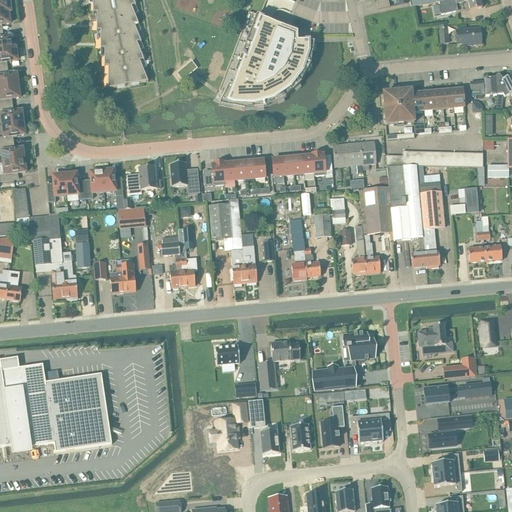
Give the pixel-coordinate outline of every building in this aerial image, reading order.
[(0,13),(8,13),(11,13),(9,0),(0,1),(0,13)] [(97,32),(101,31),(100,51),(101,51),(101,50),(104,49),(104,69),(105,69),(105,68),(108,67),(108,90),(126,87),(126,86),(130,85),(130,86),(147,83),(148,83),(139,62),(143,61),(143,62),(144,62),(137,43),(140,43),(140,44),(141,43),(134,25),(137,25),(138,25),(131,7),(135,7),(136,7),(133,0),(70,0),(73,12),(71,13),(71,14),(90,5),(93,5),(93,15),(93,14),(97,13),(96,33),(97,33),(97,32)] [(389,8),(387,0),(363,0),(364,1),(368,0),(375,0),(378,10),(390,8),(389,8)] [(411,0),(413,8),(439,2),(446,1),(450,0),(411,0)] [(442,15),(458,12),(456,4),(467,2),(470,11),(482,9),(479,0),(450,0),(446,1),(439,2),(442,15)] [(0,25),(10,24),(8,13),(0,13),(0,25)] [(248,13),(217,91),(223,93),(218,107),(219,107),(232,109),(244,112),(244,111),(254,110),(266,109),(266,108),(274,104),(275,104),(286,99),(285,99),(292,92),(301,84),(305,75),(311,65),(311,64),(312,55),(314,43),(296,43),(296,35),(280,28),(281,26),(248,13)] [(439,27),(440,45),(448,44),(446,26),(439,27)] [(468,47),(481,45),(480,29),(456,32),(458,46),(468,45),(468,47)] [(0,50),(15,49),(14,41),(12,42),(12,38),(0,39),(0,50)] [(16,49),(15,49),(0,50),(0,70),(4,70),(3,63),(17,61),(16,49)] [(0,89),(20,86),(19,78),(17,79),(17,75),(5,76),(4,70),(0,70),(0,89)] [(188,77),(184,71),(178,76),(183,81),(188,77)] [(484,80),(485,90),(486,97),(497,96),(503,95),(497,84),(502,81),(501,79),(500,78),(500,77),(499,76),(497,76),(496,77),(496,78),(496,79),(484,80)] [(511,76),(502,81),(497,84),(503,95),(504,98),(511,94),(511,76)] [(484,90),(483,82),(470,83),(471,91),(481,90),(484,90)] [(0,108),(9,107),(8,100),(20,99),(19,95),(21,94),(20,86),(0,89),(0,108)] [(452,92),(453,109),(464,108),(462,91),(452,92)] [(412,95),(411,92),(383,94),(386,126),(414,124),(413,113),(412,95)] [(442,93),(443,110),(453,109),(452,92),(442,93)] [(443,110),(442,93),(432,94),(433,111),(443,110)] [(412,95),(413,113),(423,112),(421,94),(412,95)] [(421,94),(423,112),(433,111),(432,94),(421,94)] [(475,102),(471,102),(472,113),(483,113),(483,109),(481,106),(478,104),(475,102)] [(0,118),(1,127),(25,123),(24,115),(22,116),(22,112),(10,113),(9,107),(0,108),(0,118)] [(25,123),(1,127),(3,139),(0,138),(0,145),(10,144),(9,138),(25,136),(24,132),(26,131),(25,123)] [(487,167),(488,179),(508,179),(508,170),(511,169),(511,140),(508,141),(508,167),(487,167)] [(483,151),(494,151),(494,142),(483,142),(483,151)] [(362,166),(376,165),(374,143),(360,145),(362,166)] [(0,153),(0,154),(2,164),(26,161),(25,153),(23,153),(23,149),(11,151),(10,144),(0,145),(0,153)] [(349,167),(362,166),(360,145),(347,146),(349,167)] [(335,169),(349,167),(347,146),(333,147),(335,169)] [(314,175),(314,178),(326,177),(324,156),(321,156),(321,154),(312,155),(312,157),(314,175)] [(302,158),(304,176),(314,175),(312,157),(302,158)] [(292,159),(293,177),(304,176),(302,158),(292,159)] [(282,160),(283,177),(293,177),(292,159),(282,160)] [(273,178),(283,177),(282,160),(272,161),(273,178)] [(27,169),(26,161),(2,164),(3,175),(0,175),(0,180),(0,183),(14,182),(13,175),(26,173),(25,169),(27,169)] [(254,162),(255,180),(265,179),(264,161),(254,162)] [(255,180),(254,162),(244,163),(245,181),(255,180)] [(225,186),(225,183),(223,165),(223,163),(214,164),(215,166),(211,166),(212,172),(213,187),(225,186)] [(233,164),(235,182),(245,181),(244,163),(233,164)] [(223,165),(225,183),(235,182),(233,164),(223,165)] [(186,165),(169,166),(171,188),(187,187),(187,196),(199,195),(197,170),(186,171),(186,165)] [(139,176),(127,177),(128,195),(141,194),(141,191),(160,190),(159,181),(155,181),(154,167),(138,168),(139,176)] [(412,269),(427,268),(424,239),(416,168),(388,169),(390,189),(392,235),(393,243),(413,241),(414,255),(411,255),(412,269)] [(86,200),(93,200),(93,195),(104,193),(102,170),(94,171),(94,173),(90,173),(91,185),(84,186),(86,200)] [(110,171),(110,170),(102,170),(104,193),(115,192),(116,197),(123,197),(122,182),(115,183),(114,171),(110,171)] [(212,172),(204,173),(205,188),(213,187),(212,172)] [(73,175),(72,173),(64,174),(66,197),(78,196),(78,201),(86,200),(84,186),(78,186),(77,174),(73,175)] [(48,204),(56,203),(55,198),(66,197),(64,174),(56,175),(56,176),(52,177),(54,188),(47,189),(48,204)] [(354,181),(355,190),(363,189),(363,180),(354,181)] [(440,267),(439,257),(439,253),(437,254),(434,230),(444,229),(440,184),(420,186),(425,231),(424,231),(424,239),(427,268),(440,267)] [(360,191),(365,242),(367,273),(380,272),(379,259),(373,259),(372,245),(370,245),(369,237),(392,235),(390,189),(360,191)] [(477,192),(464,193),(465,201),(466,215),(479,213),(477,192)] [(311,195),(300,195),(301,216),(311,215),(311,195)] [(270,199),(262,199),(262,203),(266,207),(270,207),(270,199)] [(330,200),(332,216),(332,220),(333,226),(346,225),(344,199),(330,200)] [(229,206),(209,208),(212,242),(226,240),(229,240),(230,252),(230,253),(233,283),(246,282),(243,249),(242,249),(238,205),(238,201),(238,200),(236,200),(232,201),(228,201),(229,206)] [(464,205),(450,207),(450,216),(465,215),(464,205)] [(153,209),(155,227),(176,225),(175,207),(153,209)] [(190,208),(180,209),(181,219),(191,218),(190,208)] [(120,231),(145,229),(143,209),(118,212),(120,231)] [(332,216),(329,216),(328,211),(314,212),(317,240),(331,239),(329,220),(332,220),(332,216)] [(43,218),(45,241),(52,240),(50,217),(43,218)] [(52,240),(59,239),(60,239),(58,217),(50,217),(52,240)] [(36,219),(38,241),(45,241),(43,218),(36,219)] [(481,218),(482,222),(484,241),(490,241),(489,233),(487,218),(481,218)] [(36,219),(29,219),(30,229),(31,242),(33,242),(38,241),(36,219)] [(14,224),(7,224),(8,237),(15,237),(14,224)] [(192,229),(182,230),(184,251),(193,250),(192,229)] [(339,232),(341,247),(352,246),(350,231),(339,232)] [(295,242),(293,242),(295,267),(292,267),(293,280),(308,279),(305,250),(304,250),(304,241),(303,241),(302,234),(294,235),(295,242)] [(89,237),(76,238),(77,245),(89,244),(89,237)] [(0,258),(12,260),(14,239),(0,239),(0,258)] [(39,241),(33,242),(35,265),(36,265),(37,273),(43,272),(42,265),(50,264),(50,272),(51,272),(51,273),(53,290),(54,300),(66,299),(62,263),(61,263),(60,255),(59,239),(52,240),(45,241),(39,241)] [(161,245),(162,258),(175,257),(176,274),(170,274),(171,289),(184,288),(182,261),(180,261),(178,240),(168,241),(168,244),(161,245)] [(265,263),(273,263),(271,242),(263,243),(265,263)] [(367,273),(365,242),(357,242),(359,261),(351,262),(352,275),(367,273)] [(90,268),(89,244),(77,245),(78,269),(90,268)] [(150,270),(147,246),(137,247),(140,271),(150,270)] [(246,282),(257,281),(256,271),(256,267),(255,267),(254,248),(243,249),(246,282)] [(484,249),(486,262),(502,261),(501,248),(484,249)] [(305,250),(308,279),(321,278),(320,268),(319,264),(314,265),(313,256),(311,256),(310,249),(305,250)] [(484,249),(468,251),(469,264),(486,262),(484,249)] [(186,260),(182,261),(184,288),(195,287),(194,272),(187,273),(186,260)] [(76,277),(73,278),(71,262),(62,263),(66,299),(69,299),(69,302),(77,301),(77,298),(78,298),(76,277)] [(105,263),(93,264),(94,282),(107,280),(105,263)] [(111,295),(124,293),(123,277),(122,265),(115,266),(117,279),(110,280),(111,295)] [(152,267),(153,276),(162,275),(161,266),(152,267)] [(3,276),(0,276),(0,300),(7,302),(8,288),(9,272),(3,272),(3,276)] [(7,302),(20,303),(21,289),(18,289),(19,273),(9,272),(8,288),(7,302)] [(134,276),(123,277),(124,293),(135,292),(134,282),(134,278),(134,276)] [(481,350),(497,347),(493,320),(477,322),(481,350)] [(427,332),(417,333),(418,348),(421,348),(422,356),(436,354),(435,348),(446,346),(444,326),(432,327),(432,329),(427,329),(427,332)] [(511,329),(497,330),(500,361),(511,359),(511,329)] [(344,349),(343,349),(344,362),(350,362),(350,363),(375,360),(373,338),(368,339),(367,333),(343,336),(344,349)] [(272,364),(257,365),(260,392),(277,390),(275,364),(300,362),(299,344),(290,345),(290,344),(281,345),(281,343),(270,344),(272,364)] [(238,347),(215,349),(216,367),(239,365),(238,347)] [(462,366),(442,368),(444,381),(475,377),(473,359),(461,360),(462,366)] [(0,448),(2,449),(6,448),(11,447),(12,451),(31,448),(54,444),(56,454),(112,445),(101,375),(59,381),(45,383),(44,374),(43,366),(19,369),(1,372),(1,370),(0,371),(0,370),(0,366),(0,364),(0,448)] [(327,371),(312,372),(314,393),(356,389),(355,376),(354,368),(352,368),(351,368),(345,368),(338,369),(338,367),(327,368),(327,371)] [(490,383),(466,386),(466,391),(472,390),(473,396),(491,394),(490,383)] [(254,385),(243,386),(244,398),(256,397),(254,385)] [(448,387),(423,389),(425,408),(449,405),(448,387)] [(357,401),(356,392),(344,393),(345,402),(357,401)] [(343,393),(317,396),(318,405),(344,402),(343,393)] [(262,402),(248,404),(251,430),(260,429),(261,433),(260,433),(263,456),(279,454),(276,432),(268,432),(267,427),(264,427),(262,402)] [(246,403),(235,404),(236,420),(242,419),(242,427),(249,427),(246,403)] [(334,423),(321,425),(323,449),(339,448),(337,428),(344,427),(342,407),(332,408),(334,423)] [(389,415),(368,417),(371,446),(377,446),(377,444),(383,443),(382,433),(381,429),(390,428),(389,415)] [(460,418),(448,419),(449,432),(472,429),(471,416),(460,418)] [(368,417),(350,418),(351,431),(357,430),(357,436),(358,446),(364,445),(365,447),(371,446),(368,417)] [(219,433),(212,433),(213,445),(220,445),(220,454),(241,453),(239,422),(218,424),(219,433)] [(308,426),(290,427),(293,452),(311,450),(308,426)] [(433,434),(427,435),(429,450),(457,448),(456,432),(437,434),(436,433),(433,433),(433,434)] [(148,443),(145,446),(151,453),(155,450),(148,443)] [(432,470),(430,470),(430,477),(460,474),(458,455),(445,457),(446,463),(431,465),(432,470)] [(460,474),(430,477),(431,483),(433,483),(433,489),(440,488),(441,494),(462,492),(460,474)] [(372,505),(365,505),(365,511),(381,511),(389,511),(388,503),(390,502),(390,495),(388,496),(387,488),(371,489),(372,505)] [(354,511),(353,491),(334,493),(336,511),(354,511)] [(324,511),(323,496),(310,497),(311,510),(304,510),(304,511),(324,511)] [(288,511),(287,497),(268,498),(268,511),(288,511)] [(435,511),(463,511),(462,497),(449,498),(450,505),(435,506),(435,511)] [(180,511),(180,501),(155,504),(156,511),(180,511)]
